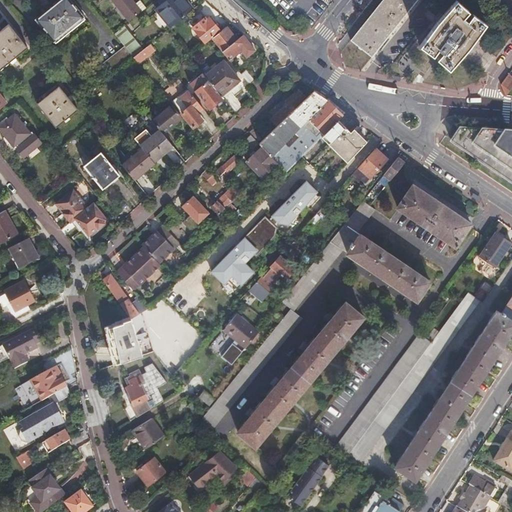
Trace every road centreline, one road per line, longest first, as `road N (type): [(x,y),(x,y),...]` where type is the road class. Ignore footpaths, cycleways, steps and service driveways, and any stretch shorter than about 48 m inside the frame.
road 1 (residential): [(304,63),(83,271)]
road 2 (residential): [(83,271),(73,296),(125,511)]
road 3 (residential): [(511,375),(421,511)]
road 4 (residential): [(83,271),(0,166)]
